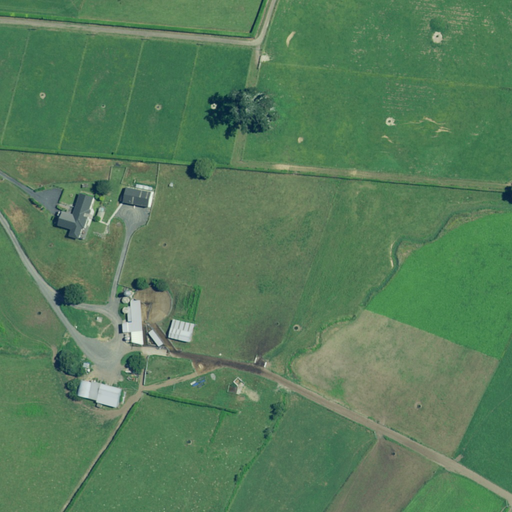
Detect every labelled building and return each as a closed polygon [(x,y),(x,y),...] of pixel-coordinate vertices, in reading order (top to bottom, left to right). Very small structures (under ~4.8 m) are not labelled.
[(154,192),(129,187),(126,203),(151,207),(153,200),(154,192)] [(73,236),(86,240),(91,226),(88,225),(92,211),(97,198),(83,193),(76,215),(63,210),(58,224),(75,230),(73,236)] [(129,340),(141,345),(145,345),(142,306),(124,308),(125,314),(129,313),(130,323),(125,324),(126,333),(128,333),(129,340)] [(195,324),(175,320),(171,338),(191,342),(195,324)] [(123,389),(86,380),(82,396),(99,401),(99,403),(119,408),(123,389)]
